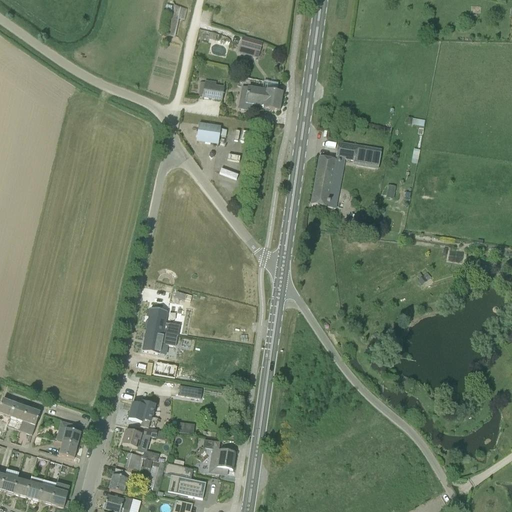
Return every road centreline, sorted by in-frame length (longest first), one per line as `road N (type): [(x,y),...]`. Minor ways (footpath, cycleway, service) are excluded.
road 1 (unclassified): [(462,511),(415,435),(353,382),(281,277)]
road 2 (primary): [(281,277),(320,0)]
road 3 (residential): [(84,511),(144,260)]
road 4 (primary): [(247,511),(281,277)]
road 5 (unclassified): [(172,144),(161,113),(68,67),(0,19)]
road 6 (unclassified): [(281,277),(172,144)]
road 7 (track): [(201,0),(169,125)]
